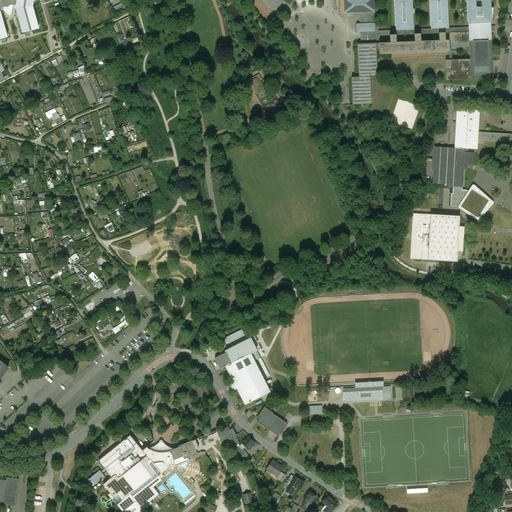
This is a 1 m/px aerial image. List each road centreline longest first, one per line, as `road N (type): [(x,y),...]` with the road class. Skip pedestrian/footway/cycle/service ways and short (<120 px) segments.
road 1 (residential): [(169,355),(200,363),(237,419),(349,499)]
road 2 (residential): [(0,459),(57,452),(169,355)]
